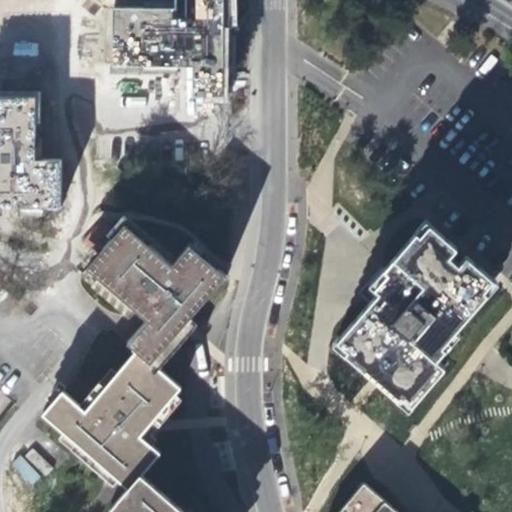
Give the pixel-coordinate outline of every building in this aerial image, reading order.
[(222,95),(222,0),(175,0),(176,8),(112,7),(112,64),(193,64),(193,95),(222,95)] [(33,93),(0,92),(0,202),(60,201),(58,155),(34,153),(33,93)] [(336,338),(337,339),(347,348),(344,351),(375,378),(398,398),(400,394),(410,403),(442,364),(434,357),(443,346),(441,344),(486,290),(482,288),(492,277),(465,254),(457,263),(447,254),(455,245),(429,223),(419,233),(416,231),(383,268),(390,276),(336,338)] [(172,265),(125,224),(87,267),(148,319),(128,342),(138,350),(151,361),(185,321),(225,276),(189,245),(172,265)] [(151,361),(138,350),(85,410),(62,390),(42,413),(127,487),(139,474),(158,452),(139,435),(145,428),(181,387),(151,361)] [(35,446),(11,463),(28,487),(53,470),(35,446)] [(183,511),(139,474),(127,487),(108,510),(110,511),(183,511)] [(400,511),(362,478),(334,511),(400,511)]
